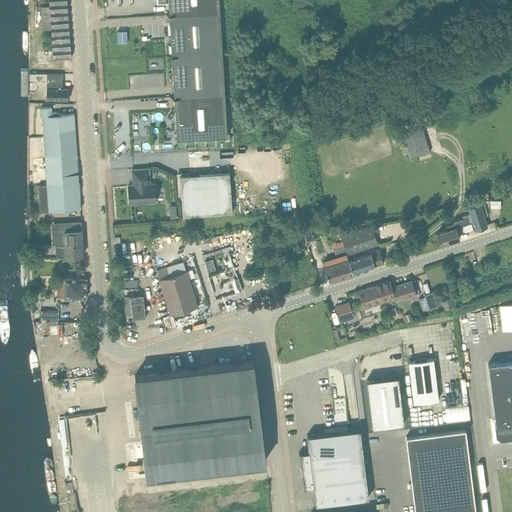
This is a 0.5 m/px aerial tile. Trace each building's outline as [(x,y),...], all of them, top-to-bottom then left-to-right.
[(53,58),(71,57),(66,0),(48,0),(49,6),(41,6),(42,20),(44,20),(44,29),(51,29),(53,58)] [(157,0),(158,3),(168,2),(169,14),(220,11),(219,0),(157,0)] [(171,55),(222,52),(220,11),(169,14),(171,55)] [(174,97),(225,94),(222,52),(171,55),(174,97)] [(68,100),(68,88),(62,88),(63,73),(47,73),(46,99),(58,100),(68,100)] [(176,139),(186,138),(227,136),(225,94),(174,97),(176,139)] [(51,112),(51,107),(40,108),(40,117),(42,117),(43,136),(75,134),(74,114),(62,115),(56,111),(51,112)] [(410,158),(430,152),(418,116),(405,120),(407,124),(403,125),(406,135),(403,135),(408,149),(404,150),(405,155),(409,154),(410,158)] [(47,184),(78,182),(75,134),(43,136),(47,184)] [(437,135),(433,136),(436,146),(441,144),(437,135)] [(149,184),(148,169),(132,170),(133,179),(134,179),(134,185),(128,185),(129,203),(155,201),(154,183),(149,184)] [(190,175),(189,172),(180,172),(176,176),(178,196),(181,196),(182,216),(232,212),(229,172),(190,175)] [(48,210),(70,209),(80,208),(78,182),(47,184),(48,210)] [(475,230),(487,226),(480,202),(467,206),(475,230)] [(440,244),(459,238),(456,227),(472,222),(469,212),(461,215),(462,218),(452,221),(453,223),(446,226),(447,230),(437,233),(440,244)] [(71,223),(53,224),(54,232),(64,231),(64,243),(82,242),(81,222),(71,223)] [(347,254),(348,254),(377,244),(372,226),(342,236),(343,239),(347,254)] [(239,231),(241,247),(259,245),(257,228),(239,231)] [(332,243),(338,262),(349,259),(347,254),(343,239),(332,243)] [(82,242),(64,243),(65,255),(83,254),(82,242)] [(353,273),(383,264),(379,249),(349,259),(353,273)] [(334,264),(324,267),(329,281),(353,273),(349,259),(338,262),(334,264)] [(167,266),(157,269),(160,278),(159,279),(167,305),(170,314),(170,315),(197,306),(197,305),(186,270),(170,275),(167,266)] [(86,298),(86,277),(64,277),(64,298),(86,298)] [(411,280),(391,287),(395,297),(395,299),(415,293),(411,280)] [(379,302),(395,297),(391,287),(389,281),(374,285),(379,302)] [(364,307),(379,302),(374,285),(359,290),(364,307)] [(145,317),(143,296),(143,295),(130,296),(130,297),(132,315),(132,318),(132,319),(145,317)] [(123,297),(125,316),(132,315),(130,297),(123,297)] [(425,297),(418,299),(422,311),(429,309),(425,297)] [(451,298),(443,300),(446,309),(453,307),(451,298)] [(354,318),(353,315),(348,302),(335,306),(339,319),(340,322),(354,318)] [(58,320),(58,311),(40,310),(40,319),(58,320)] [(438,399),(433,358),(409,361),(414,402),(438,399)] [(511,360),(488,363),(495,423),(494,423),(495,434),(500,438),(511,436),(511,360)] [(147,475),(155,474),(175,472),(265,461),(253,361),(135,375),(147,475)] [(398,375),(366,379),(372,426),(404,422),(398,375)] [(300,452),(299,452),(303,489),(305,489),(304,488),(313,487),(315,504),(368,498),(360,428),(307,435),(309,452),(300,453),(300,452)] [(475,511),(465,428),(405,436),(414,511),(475,511)]
